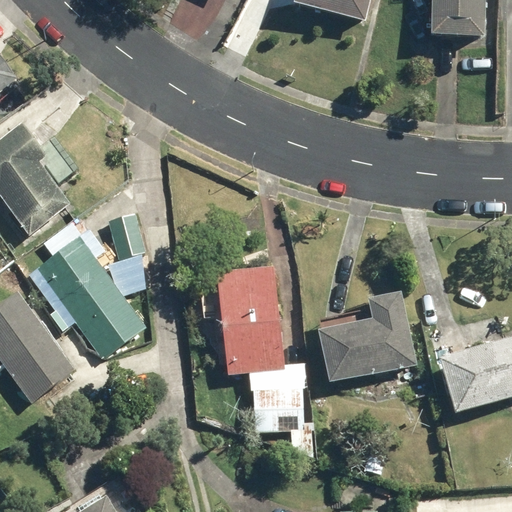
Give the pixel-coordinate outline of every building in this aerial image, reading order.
[(305,0),(304,5),(372,21),(376,0),(305,0)] [(493,40),(492,0),(440,0),(442,41),(493,40)] [(0,98),(24,81),(2,51),(0,52),(0,98)] [(32,125),(0,147),(0,198),(6,195),(35,236),(77,207),(46,162),(54,156),(32,125)] [(138,212),(111,219),(122,263),(149,256),(138,212)] [(41,270),(104,359),(153,325),(91,236),(41,270)] [(225,270),(234,374),(293,369),(284,265),(225,270)] [(0,310),(0,351),(37,403),(82,371),(26,292),(0,310)] [(327,331),(337,381),(421,365),(408,292),(374,298),(378,321),(327,331)] [(511,338),(448,359),(465,414),(511,399),(511,338)] [(124,511),(117,497),(89,511),(124,511)]
